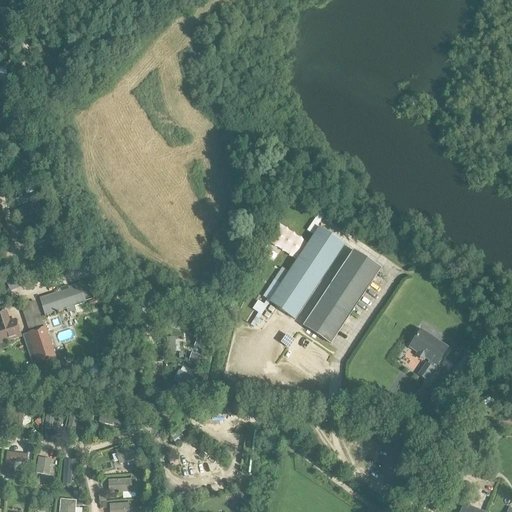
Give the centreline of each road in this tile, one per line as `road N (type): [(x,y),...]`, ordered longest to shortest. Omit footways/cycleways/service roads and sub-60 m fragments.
road 1 (track): [(78,267),(140,306),(151,422)]
road 2 (track): [(78,267),(26,110)]
road 3 (track): [(151,422),(86,451),(0,440)]
